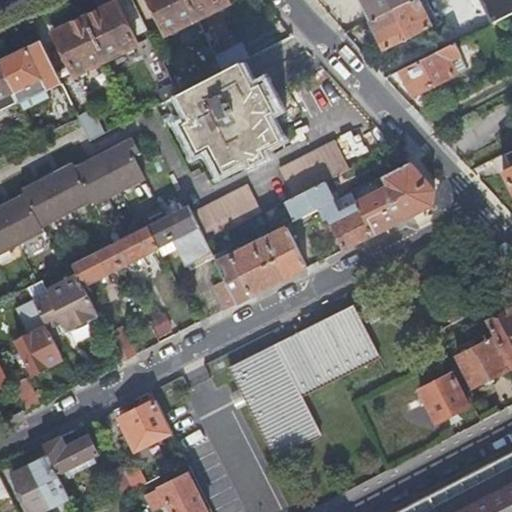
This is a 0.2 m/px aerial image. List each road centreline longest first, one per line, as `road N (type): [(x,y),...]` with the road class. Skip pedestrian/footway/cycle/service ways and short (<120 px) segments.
road 1 (residential): [(478,201),(0,445)]
road 2 (residential): [(478,201),(294,0)]
road 3 (residential): [(349,511),(511,425)]
